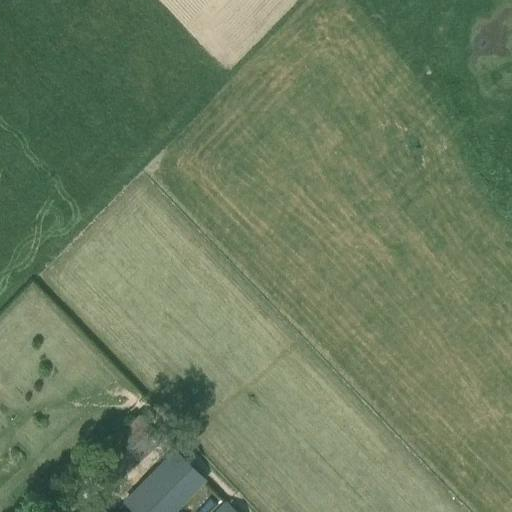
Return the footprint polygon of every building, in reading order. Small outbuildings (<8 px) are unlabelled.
[(0,86),(26,61),(0,33),(0,86)] [(138,417),(103,452),(125,474),(160,439),(138,417)] [(173,452),(150,476),(179,505),(203,480),(173,452)] [(135,511),(171,511),(179,505),(150,476),(125,502),(135,511)] [(217,511),(235,511),(226,503),(217,511)]
